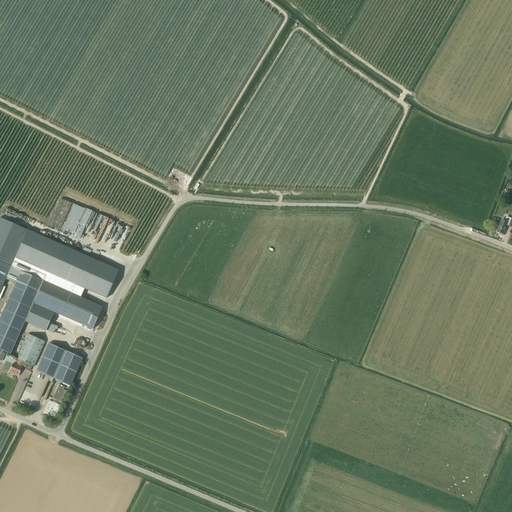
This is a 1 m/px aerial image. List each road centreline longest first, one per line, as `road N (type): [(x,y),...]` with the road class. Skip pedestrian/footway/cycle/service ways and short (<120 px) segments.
road 1 (unclassified): [(62,438),(114,320),(181,209),(422,218),(511,250)]
road 2 (unclassified): [(239,511),(62,438)]
